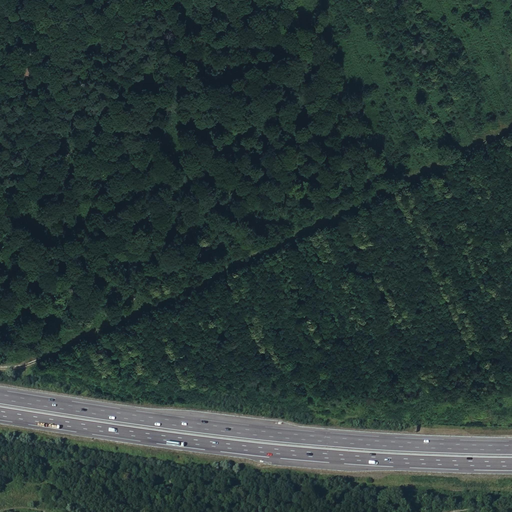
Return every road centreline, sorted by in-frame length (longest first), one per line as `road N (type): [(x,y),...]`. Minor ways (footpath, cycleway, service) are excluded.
road 1 (track): [(0,367),(23,365),(511,129)]
road 2 (motorway): [(0,413),(270,452),(511,465)]
road 3 (motorway): [(511,449),(267,434),(0,397)]
